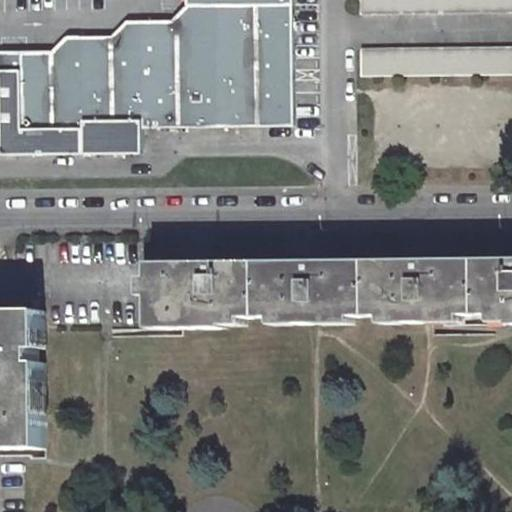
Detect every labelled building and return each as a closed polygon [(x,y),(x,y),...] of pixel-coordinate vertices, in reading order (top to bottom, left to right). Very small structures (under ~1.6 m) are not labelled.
[(187,0),(188,7),(174,22),(129,22),(114,37),(69,38),(54,53),(6,54),(4,54),(4,85),(21,72),(24,72),(24,69),(84,67),(83,53),(143,51),(144,36),(175,36),(204,36),(203,0),(187,0)] [(203,0),(204,36),(175,36),(144,36),(143,51),(83,53),(84,67),(24,69),(24,72),(21,72),(4,85),(5,155),(145,153),(145,127),(296,125),(295,0),(203,0)] [(511,0),(361,0),(362,14),(511,12),(511,0)] [(511,47),(363,49),(363,76),(511,74),(511,47)] [(204,262),(155,263),(155,329),(231,328),(230,317),(318,317),(511,315),(511,258),(413,260),(303,261),(204,262)] [(47,311),(0,311),(0,448),(22,449),(48,449),(47,414),(40,414),(40,384),(47,383),(47,362),(40,363),(40,331),(46,330),(47,311)]
